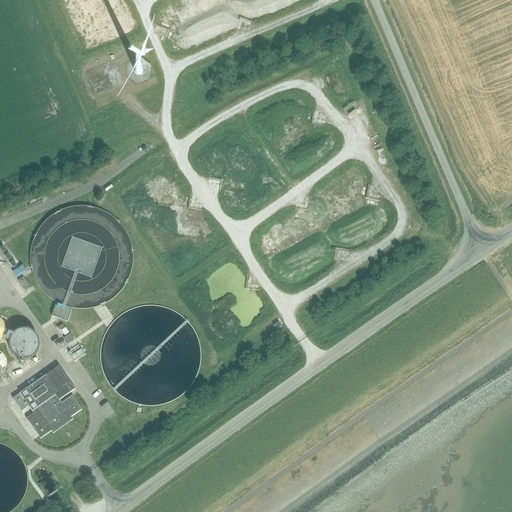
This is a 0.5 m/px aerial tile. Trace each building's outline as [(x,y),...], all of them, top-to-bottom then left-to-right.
[(345,112),(347,116),(357,112),(355,107),(345,112)] [(363,197),(375,200),(377,194),(369,192),(371,184),(366,183),(363,197)] [(17,278),(27,271),(22,265),(12,272),(17,278)] [(18,282),(25,292),(31,288),(23,278),(18,282)] [(11,333),(11,331),(10,327),(9,325),(8,323),(5,321),(4,320),(2,319),(0,319),(0,343),(2,343),(4,342),(6,341),(8,340),(9,338),(10,336),(11,333)] [(66,329),(61,332),(66,340),(71,338),(66,329)] [(43,351),(43,348),(43,346),(42,343),(41,340),(40,339),(37,337),(35,336),(33,335),(30,334),(27,334),(25,335),(22,336),(20,338),(18,340),(17,343),(16,345),(16,347),(16,350),(17,353),(18,355),(19,357),(21,359),(24,360),(27,361),(29,362),(32,361),(35,361),(38,359),(39,358),(41,356),(42,353),(43,351)] [(80,345),(79,345),(68,353),(74,362),(86,355),(80,345)] [(10,366),(10,364),(10,361),(9,359),(8,357),(7,355),(5,354),(3,352),(0,352),(0,351),(0,375),(0,376),(2,375),(4,374),(6,373),(8,371),(9,368),(10,366)] [(73,420),(71,417),(82,410),(72,396),(62,403),(59,400),(75,389),(59,366),(20,394),(13,399),(22,411),(29,406),(34,413),(26,419),(40,439),(51,431),(53,434),(73,420)]
